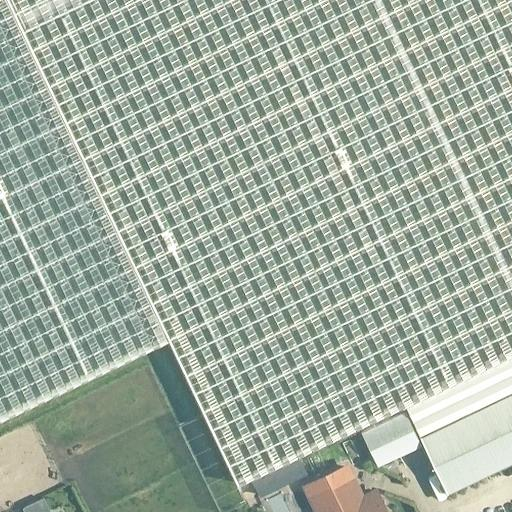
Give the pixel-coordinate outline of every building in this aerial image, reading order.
[(5,0),(0,0),(0,417),(167,339),(5,0)] [(511,0),(8,0),(240,486),(405,408),(446,495),(511,463),(511,0)] [(124,376),(132,396),(154,387),(145,366),(124,376)] [(398,456),(420,446),(404,412),(360,432),(371,456),(393,445),(398,456)] [(107,511),(102,499),(179,468),(169,445),(59,490),(68,511),(80,511),(85,510),(85,511),(107,511)] [(306,488),(311,498),(317,511),(383,511),(375,493),(360,500),(350,479),(345,469),(306,488)]
